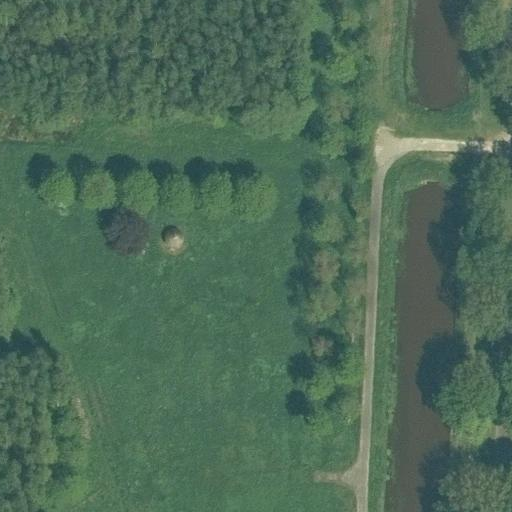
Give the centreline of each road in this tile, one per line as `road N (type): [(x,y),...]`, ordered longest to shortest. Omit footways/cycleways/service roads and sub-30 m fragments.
road 1 (unclassified): [(364,473),(379,145),(511,152)]
road 2 (track): [(331,511),(338,489),(364,473),(101,460)]
road 3 (tertiary): [(502,511),(511,317)]
